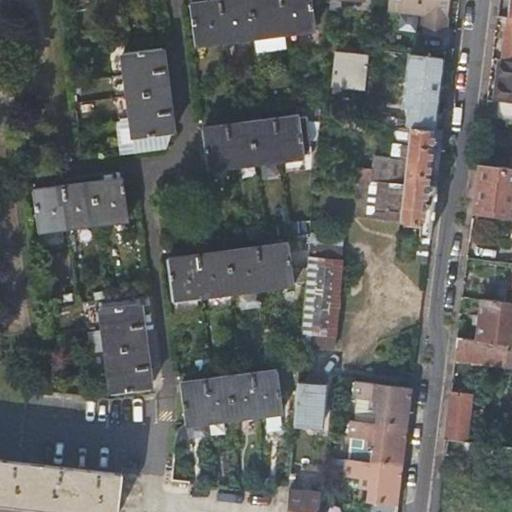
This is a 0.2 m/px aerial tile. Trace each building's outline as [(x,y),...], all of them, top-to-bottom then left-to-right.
[(314,29),(310,0),(238,0),(191,6),(196,44),(314,29)] [(329,0),(329,12),(338,13),(339,4),(335,4),(334,0),(341,0),(362,2),(361,0),(329,0)] [(387,0),(386,12),(420,16),(422,0),(387,0)] [(422,0),(420,16),(425,17),(424,35),(443,37),(448,0),(422,0)] [(511,18),(506,18),(505,17),(500,57),(511,58),(511,18)] [(123,54),(135,138),(173,133),(162,49),(123,54)] [(367,91),(371,57),(338,55),(334,87),(367,91)] [(416,58),(407,57),(400,127),(408,127),(416,58)] [(511,58),(500,57),(493,99),(511,101),(511,58)] [(436,60),(416,58),(408,127),(429,130),(436,60)] [(511,101),(493,99),(486,98),(484,116),(505,118),(511,113),(511,101)] [(203,130),(208,167),(303,153),(298,116),(203,130)] [(343,117),(342,127),(363,129),(364,123),(364,119),(343,117)] [(364,123),(363,129),(363,135),(385,137),(387,125),(364,123)] [(408,127),(400,127),(391,125),(388,156),(369,155),(369,167),(360,167),(357,195),(355,214),(398,219),(398,214),(402,182),(408,127)] [(429,130),(408,127),(402,182),(398,214),(403,215),(402,219),(419,221),(418,234),(428,235),(434,185),(423,184),(429,130)] [(332,158),(333,143),(320,142),(319,158),(332,158)] [(511,167),(478,163),(472,210),(511,215),(511,211),(511,167)] [(357,195),(360,167),(349,166),(348,172),(346,194),(357,195)] [(346,194),(348,172),(318,169),(315,190),(330,192),(330,199),(341,199),(341,194),(346,194)] [(32,190),(37,230),(126,219),(121,179),(32,190)] [(343,230),(310,226),(307,255),(340,259),(343,230)] [(428,235),(418,234),(414,263),(424,264),(428,235)] [(167,257),(173,296),(294,279),(288,239),(167,257)] [(340,259),(307,255),(300,341),(332,344),(340,259)] [(511,303),(481,299),(476,338),(511,342),(511,303)] [(113,392),(149,386),(137,302),(100,308),(113,392)] [(511,342),(476,338),(456,336),(453,359),(511,366),(511,342)] [(182,381),(187,420),(282,407),(277,368),(182,381)] [(320,423),(325,382),(296,379),(293,421),(320,423)] [(362,504),(366,504),(379,386),(353,382),(351,400),(354,400),(351,422),(348,422),(347,439),(350,439),(347,461),(344,461),(342,478),(358,480),(357,488),(364,489),(362,504)] [(379,386),(366,504),(394,507),(409,390),(379,386)] [(470,397),(449,393),(444,436),(465,439),(470,397)] [(185,441),(208,439),(207,426),(184,428),(185,441)] [(289,461),(303,463),(303,460),(298,459),(299,447),(290,446),(289,461)] [(0,503),(79,511),(117,511),(121,473),(0,458),(0,503)] [(289,461),(288,473),(302,473),(303,463),(289,461)] [(287,486),(284,511),(317,511),(320,489),(287,486)]
